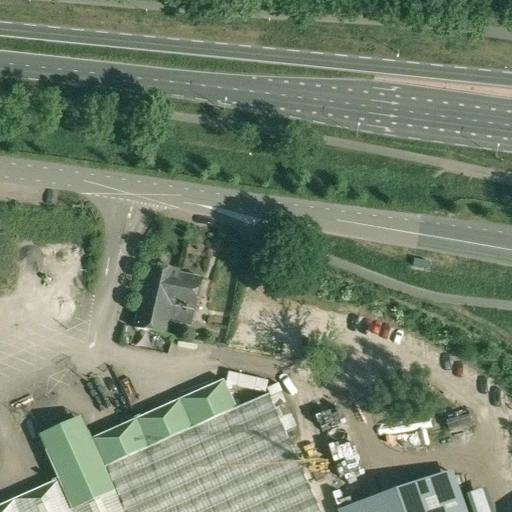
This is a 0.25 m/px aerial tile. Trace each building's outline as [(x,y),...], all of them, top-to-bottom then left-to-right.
[(165,336),(168,323),(179,272),(147,265),(134,330),(165,336)] [(191,328),(194,312),(195,312),(201,279),(179,275),(179,272),(168,323),(191,328)] [(259,319),(265,335),(276,331),(270,315),(259,319)] [(0,506),(0,511),(319,511),(268,396),(281,390),(268,361),(91,439),(88,432),(45,451),(58,481),(0,506)] [(432,511),(423,483),(336,511),(432,511)]
